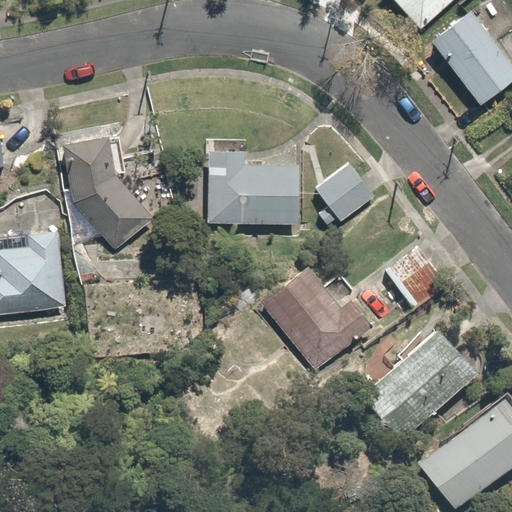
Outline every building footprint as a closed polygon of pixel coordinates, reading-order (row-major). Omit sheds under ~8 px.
[(461,0),(395,0),(423,32),(461,0)] [(511,54),(476,8),(433,40),(485,108),(511,87),(511,54)] [(251,136),(211,134),(206,223),(302,228),(305,169),(249,166),(251,136)] [(117,141),(67,149),(76,211),(114,243),(153,217),(121,181),(117,141)] [(313,212),(328,230),(374,192),(347,158),(313,185),(326,201),(313,212)] [(0,313),(63,310),(59,234),(26,236),(27,250),(0,251),(0,313)] [(419,242),(383,270),(413,310),(449,282),(419,242)] [(309,264),(259,302),(313,373),(380,322),(350,283),(333,296),(309,264)] [(444,331),(360,398),(399,446),(482,380),(444,331)] [(511,427),(501,411),(418,465),(448,511),(453,511),(511,473),(511,427)]
